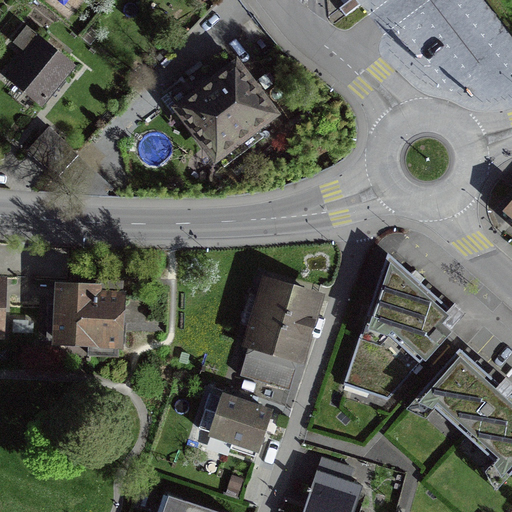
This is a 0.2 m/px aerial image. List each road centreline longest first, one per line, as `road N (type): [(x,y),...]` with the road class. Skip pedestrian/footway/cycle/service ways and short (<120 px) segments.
road 1 (secondary): [(365,195),(220,221),(0,215)]
road 2 (residential): [(265,511),(358,239),(365,195)]
